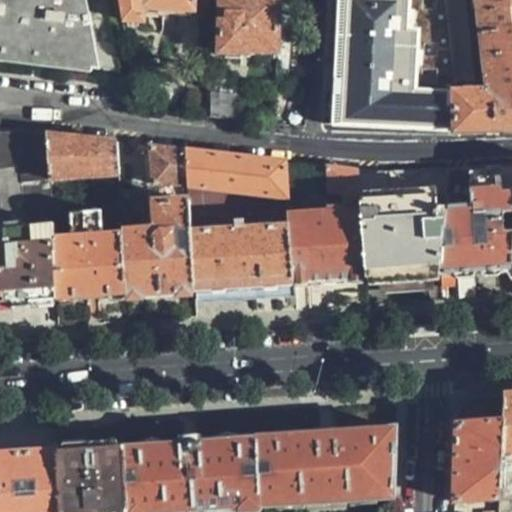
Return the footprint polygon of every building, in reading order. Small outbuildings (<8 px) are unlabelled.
[(0,0),(0,54),(48,60),(121,69),(108,0),(0,0)] [(118,0),(122,20),(127,22),(142,24),(146,21),(147,10),(193,13),(193,0),(118,0)] [(288,26),(287,12),(278,12),(278,0),(223,0),(221,37),(221,53),(248,54),(248,50),(277,50),(277,26),(288,26)] [(455,133),(455,130),(335,124),(341,0),(339,0),(333,126),(455,133)] [(341,0),(335,124),(455,130),(451,95),(441,0),(341,0)] [(463,0),(444,0),(454,95),(462,94),(461,85),(472,83),(463,0)] [(511,0),(476,0),(486,92),(462,94),(454,95),(451,95),(455,133),(511,131),(511,0)] [(210,117),(240,121),(241,96),(236,95),(235,90),(221,88),(220,91),(210,90),(210,117)] [(0,184),(50,181),(47,135),(0,133),(0,184)] [(84,137),(47,135),(50,181),(120,175),(117,140),(84,137)] [(187,180),(184,150),(152,146),(153,160),(155,183),(187,180)] [(239,156),(184,150),(187,180),(188,200),(189,215),(278,210),(277,197),(288,196),(284,163),(239,156)] [(284,163),(288,196),(329,193),(328,167),(284,163)] [(511,166),(449,169),(442,274),(483,272),(511,269),(511,166)] [(344,211),(288,216),(290,228),(295,286),(326,283),(367,280),(359,170),(328,167),(329,193),(343,192),(344,211)] [(387,172),(359,170),(367,280),(432,275),(442,274),(449,169),(387,172)] [(0,305),(7,305),(58,301),(54,239),(50,181),(0,184),(0,305)] [(140,230),(122,232),(128,297),(156,295),(196,292),(191,234),(189,215),(188,200),(157,202),(158,210),(154,210),(154,223),(159,223),(159,230),(152,230),(152,227),(140,228),(140,230)] [(75,236),(54,239),(58,301),(90,299),(128,297),(122,232),(104,234),(103,213),(74,216),(75,236)] [(290,228),(191,234),(196,292),(249,289),(295,286),(290,228)] [(511,394),(501,395),(499,497),(511,496),(511,394)] [(453,453),(451,501),(499,497),(501,395),(484,397),(469,398),(454,414),(453,453)] [(330,432),(256,437),(261,506),(392,498),(395,427),(330,432)] [(192,441),(124,446),(128,511),(173,511),(261,506),(256,437),(192,441)] [(128,511),(124,446),(88,448),(57,450),(61,511),(128,511)] [(26,452),(0,453),(0,511),(61,511),(57,450),(26,452)]
